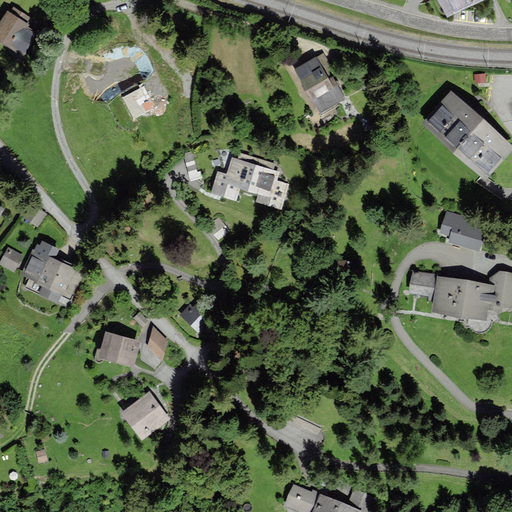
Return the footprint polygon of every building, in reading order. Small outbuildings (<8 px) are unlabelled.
[(443,0),(450,15),(483,0),(443,0)] [(8,11),(0,22),(0,38),(23,53),(36,34),(27,28),(29,25),(27,23),(31,18),(14,7),(10,13),(8,11)] [(320,57),(297,70),(321,113),(344,99),(320,57)] [(144,82),(118,96),(133,125),(159,111),(144,82)] [(511,150),(454,97),(425,128),(486,184),(511,155),(511,150)] [(201,175),(194,148),(185,151),(191,177),(201,175)] [(274,165),(240,155),(239,161),(232,159),(228,176),(218,173),(212,193),(236,200),(239,187),(260,193),(257,202),(282,209),(289,186),(276,182),(279,173),(272,171),(274,165)] [(24,217),(38,225),(46,211),(32,203),(24,217)] [(451,237),(449,241),(475,249),(481,230),(463,224),(465,219),(448,214),(442,234),(451,237)] [(0,259),(0,261),(16,270),(25,253),(8,245),(0,259)] [(35,250),(24,274),(69,296),(80,273),(35,250)] [(490,277),(489,283),(412,271),(408,294),(433,298),(431,312),(487,321),(490,306),(511,309),(511,272),(499,270),(490,277)] [(189,305),(181,314),(198,331),(212,316),(198,302),(193,308),(189,305)] [(140,313),(134,318),(142,326),(147,321),(140,313)] [(153,328),(150,347),(163,361),(166,341),(153,328)] [(106,332),(99,359),(133,367),(140,341),(106,332)] [(149,393),(124,412),(143,437),(168,419),(149,393)] [(37,452),(40,462),(47,460),(45,450),(37,452)] [(370,511),(376,499),(354,489),(347,505),(315,490),(313,494),(296,486),(287,506),(299,511),(370,511)]
